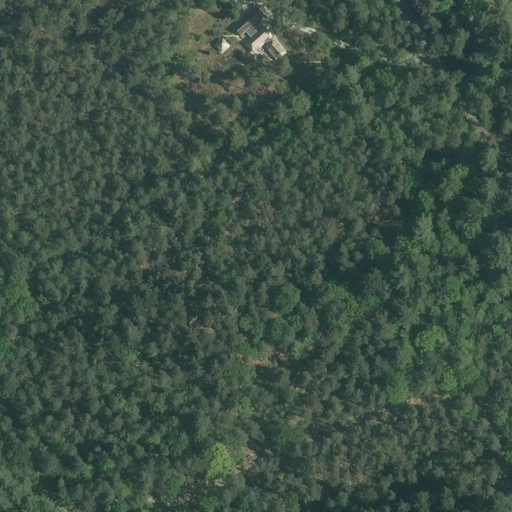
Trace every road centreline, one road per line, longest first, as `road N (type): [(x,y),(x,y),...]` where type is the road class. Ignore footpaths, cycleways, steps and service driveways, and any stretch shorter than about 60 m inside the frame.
road 1 (unclassified): [(0,298),(429,48),(399,0)]
road 2 (track): [(511,490),(485,408),(452,398),(295,450),(151,511)]
road 3 (track): [(505,2),(429,48),(511,179)]
road 4 (track): [(277,20),(394,68)]
road 5 (track): [(61,511),(0,404)]
